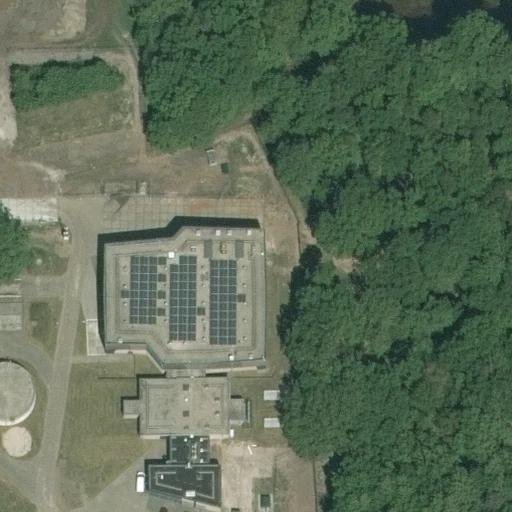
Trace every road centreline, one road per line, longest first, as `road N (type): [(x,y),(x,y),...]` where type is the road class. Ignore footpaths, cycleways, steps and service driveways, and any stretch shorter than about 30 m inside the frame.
road 1 (track): [(338,511),(358,430),(378,266),(407,238),(511,191)]
road 2 (unknown): [(76,251),(148,245),(193,229),(270,235),(282,359),(256,402)]
road 3 (unknown): [(58,380),(76,251)]
road 4 (unknown): [(47,500),(58,380)]
